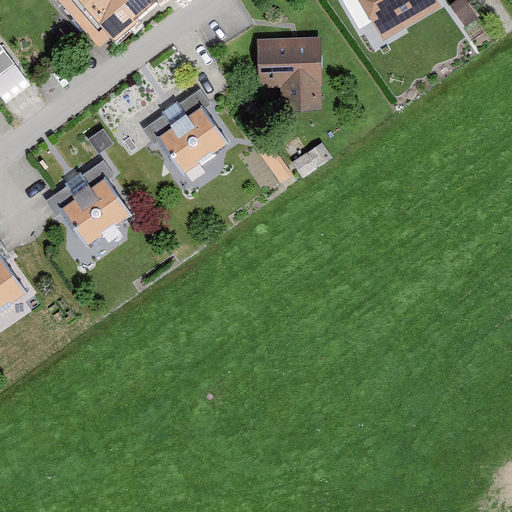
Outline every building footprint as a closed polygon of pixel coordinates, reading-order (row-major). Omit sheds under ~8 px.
[(53,0),(95,49),(106,39),(110,44),(162,0),(53,0)] [(354,0),(380,42),(437,9),(432,0),(354,0)] [(474,21),(459,0),(457,0),(446,8),(462,30),(474,21)] [(0,36),(0,90),(5,97),(31,79),(0,36)] [(317,111),(316,40),(254,41),(254,90),(275,89),(275,112),(317,111)] [(156,140),(180,174),(222,145),(198,110),(207,103),(197,90),(139,131),(149,145),(156,140)] [(109,144),(100,130),(84,140),(93,154),(109,144)] [(249,145),(278,184),(290,176),(261,137),(249,145)] [(326,160),(316,146),(288,165),(298,179),(326,160)] [(59,212),(83,246),(125,216),(100,181),(110,175),(100,161),(42,202),(52,216),(59,212)] [(0,308),(19,295),(0,268),(0,256),(4,254),(0,248),(0,308)]
